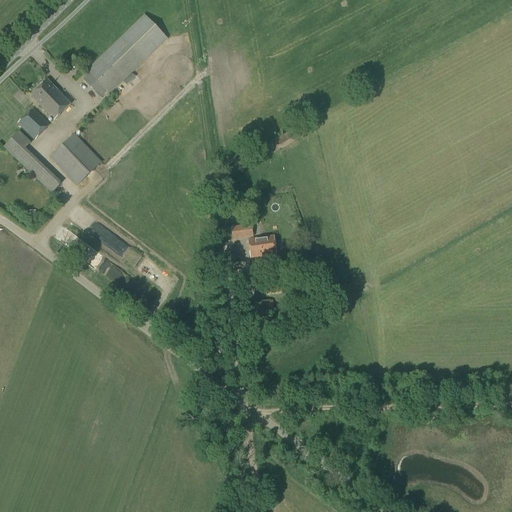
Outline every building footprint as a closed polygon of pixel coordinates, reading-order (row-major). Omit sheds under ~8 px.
[(109,95),(168,39),(144,15),(86,71),(89,74),(83,80),(100,98),(106,91),(109,95)] [(54,121),(71,105),(47,81),(31,97),(54,121)] [(35,141),(50,125),(32,108),(17,124),(35,141)] [(31,143),(19,131),(3,148),(52,195),(62,184),(26,149),(31,143)] [(77,187),(102,163),(75,134),(50,158),(77,187)] [(253,238),(253,235),(251,225),(245,226),(246,239),(248,239),(253,238)] [(251,259),(276,255),(274,237),(248,241),(251,259)] [(266,296),(282,294),(281,286),(265,287),(266,296)] [(247,322),(272,318),(270,302),(245,305),(247,322)]
